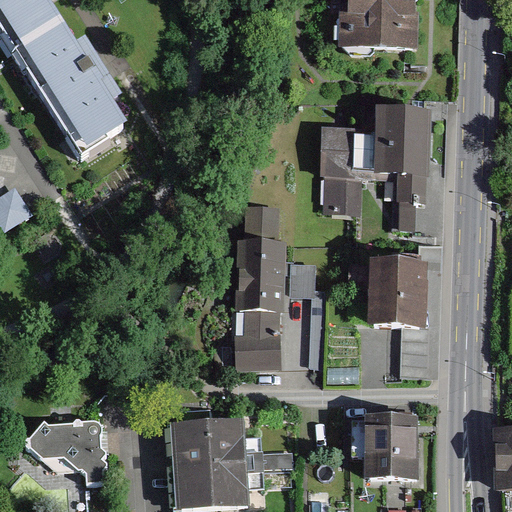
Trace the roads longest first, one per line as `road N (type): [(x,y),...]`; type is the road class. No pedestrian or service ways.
road 1 (tertiary): [(466,398),(475,0)]
road 2 (residential): [(239,405),(466,398)]
